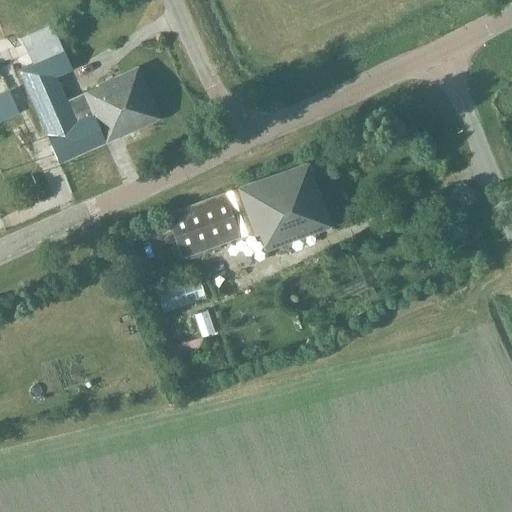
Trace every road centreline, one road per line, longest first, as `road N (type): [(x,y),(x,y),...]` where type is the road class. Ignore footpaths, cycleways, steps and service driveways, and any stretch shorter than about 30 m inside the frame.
road 1 (unclassified): [(0,251),(243,140)]
road 2 (unclassified): [(243,140),(440,50)]
road 3 (unclassified): [(440,50),(511,224)]
road 4 (unclassified): [(243,140),(171,0)]
